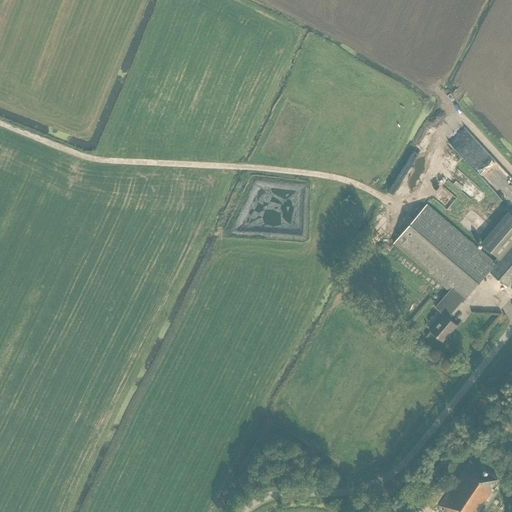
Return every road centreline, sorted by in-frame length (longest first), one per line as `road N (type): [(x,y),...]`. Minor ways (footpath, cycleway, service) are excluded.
road 1 (track): [(511,177),(448,103),(386,205),(356,184),(325,176),(92,161),(0,122)]
road 2 (unclassified): [(251,511),(270,499),(360,488),(404,464),(511,328)]
